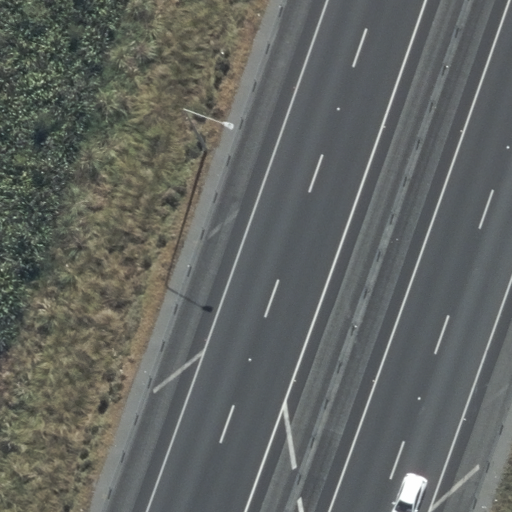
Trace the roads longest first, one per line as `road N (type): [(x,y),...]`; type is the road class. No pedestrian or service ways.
road 1 (motorway): [(194,511),(375,0)]
road 2 (motorway): [(511,131),(378,511)]
